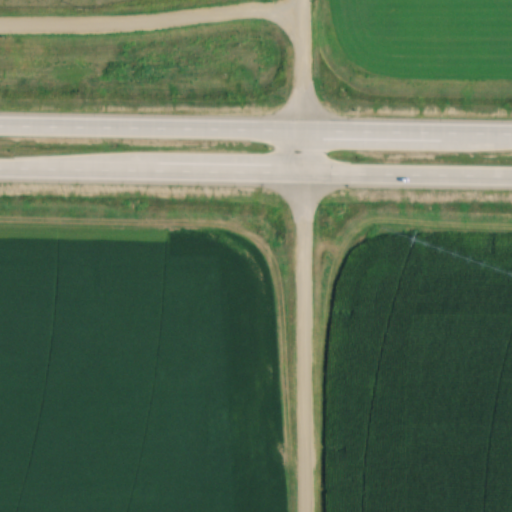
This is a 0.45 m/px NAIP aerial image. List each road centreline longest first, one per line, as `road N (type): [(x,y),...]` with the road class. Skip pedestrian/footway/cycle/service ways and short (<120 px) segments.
road 1 (trunk): [(0,170),(511,181)]
road 2 (residential): [(305,511),(298,0)]
road 3 (trunk): [(511,130),(0,124)]
road 4 (residential): [(292,0),(103,30),(0,30)]
